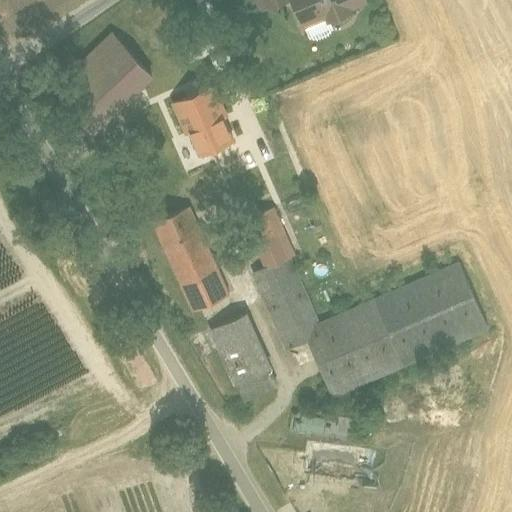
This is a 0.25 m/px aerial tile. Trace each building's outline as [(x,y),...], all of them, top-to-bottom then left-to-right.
[(306,42),(370,15),(363,0),(256,0),(265,20),(292,9),(306,42)] [(161,73),(127,37),(67,94),(101,129),(161,73)] [(166,84),(219,202),(284,173),(268,137),(244,148),(207,65),(166,84)] [(236,300),(192,207),(159,223),(204,315),(236,300)] [(336,402),(489,335),(463,274),(324,335),(293,265),(300,263),(281,221),(254,233),(273,276),(260,282),(295,362),(315,354),(336,402)] [(247,327),(221,339),(249,403),(276,392),(247,327)]
